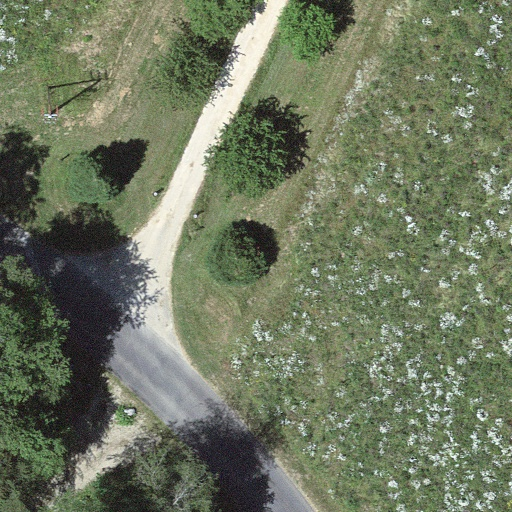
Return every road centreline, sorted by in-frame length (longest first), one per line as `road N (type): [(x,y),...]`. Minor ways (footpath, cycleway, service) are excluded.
road 1 (tertiary): [(278,511),(159,381),(0,247)]
road 2 (track): [(117,341),(277,0)]
road 3 (track): [(18,511),(67,476),(159,381)]
